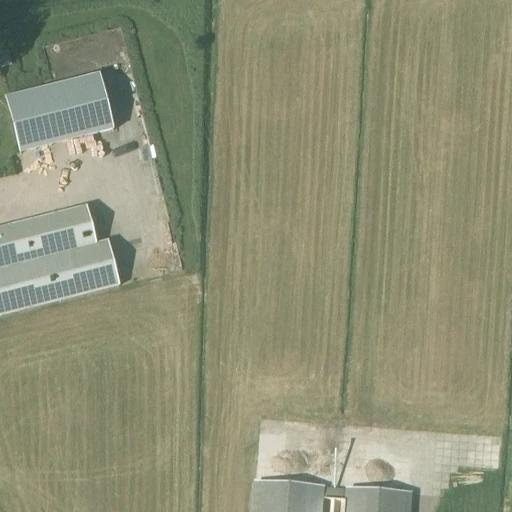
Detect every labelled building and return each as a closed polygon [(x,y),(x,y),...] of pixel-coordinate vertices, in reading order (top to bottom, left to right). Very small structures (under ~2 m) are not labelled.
[(0,54),(0,69),(10,67),(7,53),(0,54)] [(99,75),(5,98),(19,155),(114,132),(99,75)] [(0,318),(120,288),(108,244),(97,247),(87,209),(0,231),(0,318)] [(320,412),(318,429),(336,431),(338,414),(320,412)] [(470,441),(469,455),(489,455),(490,438),(455,437),(455,441),(470,441)] [(396,452),(395,443),(378,443),(379,453),(396,452)] [(316,472),(336,474),(338,456),(318,454),(316,472)] [(319,511),(321,490),(255,485),(253,511),(319,511)] [(407,511),(409,496),(347,491),(345,511),(407,511)]
